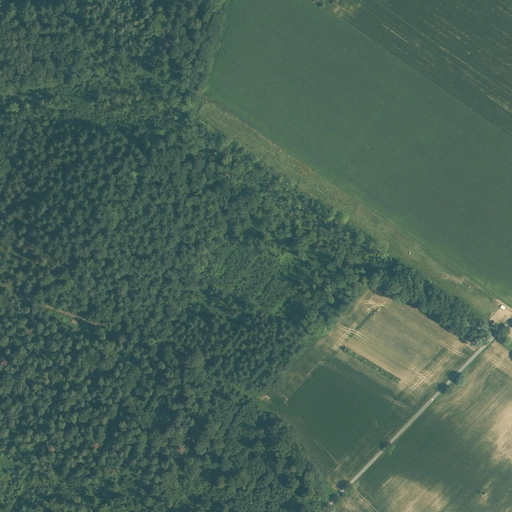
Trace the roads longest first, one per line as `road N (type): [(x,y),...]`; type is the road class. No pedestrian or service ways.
road 1 (track): [(297,488),(299,474),(234,377),(0,255)]
road 2 (track): [(327,511),(511,321)]
